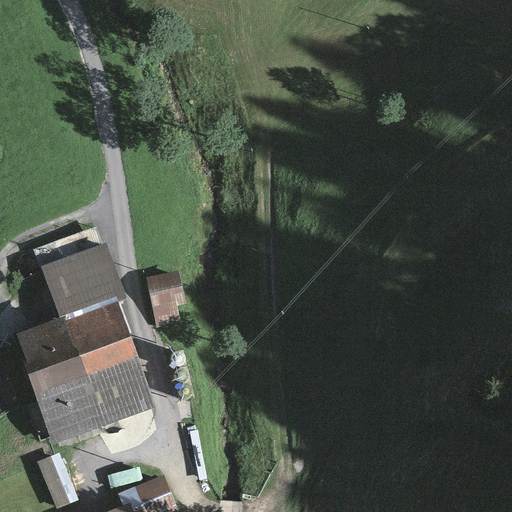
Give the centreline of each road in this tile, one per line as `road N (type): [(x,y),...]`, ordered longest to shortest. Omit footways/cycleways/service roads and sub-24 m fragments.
road 1 (track): [(70,0),(102,90),(146,345),(176,452),(205,511)]
road 2 (track): [(263,134),(289,470),(261,511)]
